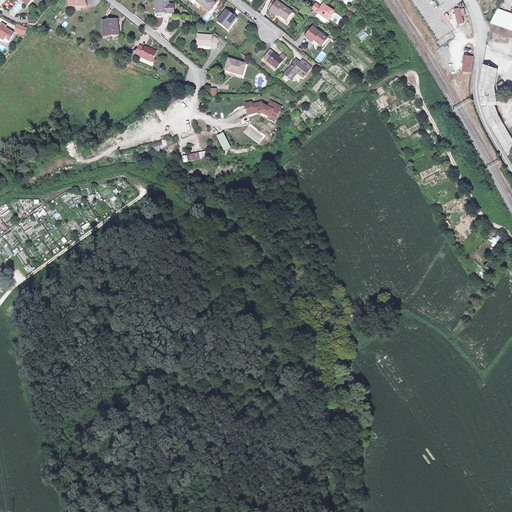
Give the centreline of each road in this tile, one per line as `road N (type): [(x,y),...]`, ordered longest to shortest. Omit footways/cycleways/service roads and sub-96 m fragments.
road 1 (unclassified): [(511,238),(484,217),(414,82)]
road 2 (track): [(142,187),(142,195),(0,302)]
road 3 (unclassified): [(511,168),(480,108),(481,53)]
